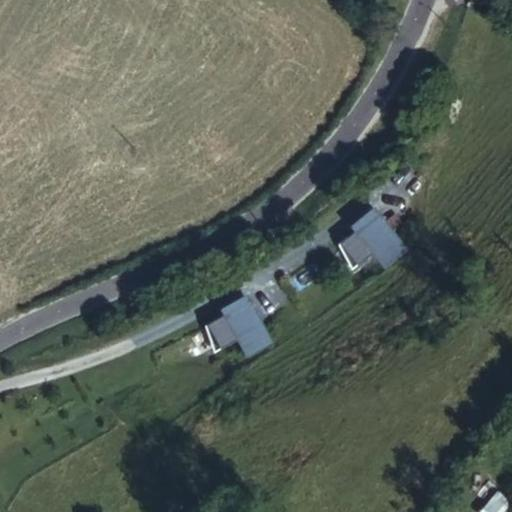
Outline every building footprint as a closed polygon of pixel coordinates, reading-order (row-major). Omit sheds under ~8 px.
[(350,230),(354,236),(378,219),(374,214),(350,230)] [(354,236),(336,248),(353,272),(371,259),(381,273),(404,257),(378,219),(354,236)] [(218,307),(221,313),(246,299),(242,294),(218,307)] [(221,313),(202,324),(216,349),(236,338),(244,353),(269,339),(246,299),(221,313)] [(479,511),(511,511),(511,504),(498,492),(479,511)]
